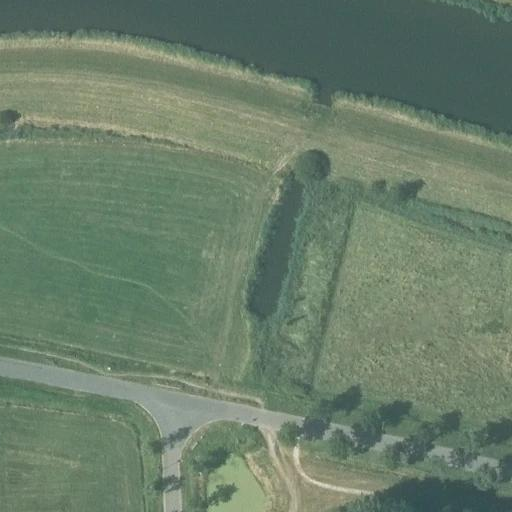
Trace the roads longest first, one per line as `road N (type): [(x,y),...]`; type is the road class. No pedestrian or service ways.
road 1 (unclassified): [(170,402),(511,476)]
road 2 (unknown): [(212,391),(0,348)]
road 3 (unclassified): [(0,369),(170,402)]
road 4 (unknown): [(295,511),(293,492),(269,453),(262,401),(212,391)]
